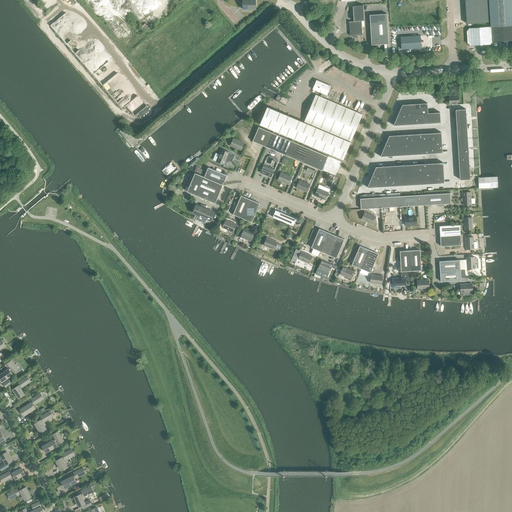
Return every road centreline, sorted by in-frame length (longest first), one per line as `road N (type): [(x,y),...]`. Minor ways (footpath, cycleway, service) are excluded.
road 1 (unknown): [(294,116),(304,89),(315,83),(395,107),(425,107),(433,170)]
road 2 (unclassified): [(332,220),(392,73)]
road 3 (unclassified): [(167,99),(285,1)]
road 4 (unclassified): [(285,1),(340,55),(392,73)]
